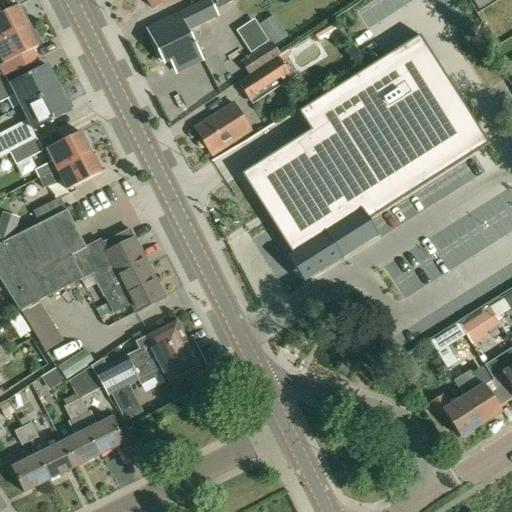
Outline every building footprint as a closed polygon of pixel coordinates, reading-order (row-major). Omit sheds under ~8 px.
[(147,0),(153,8),(164,0),(147,0)] [(164,62),(171,59),(177,72),(201,60),(186,31),(216,16),(207,0),(148,30),(164,62)] [(215,0),(219,8),(234,1),(233,0),(215,0)] [(0,13),(0,38),(27,25),(23,18),(26,15),(26,10),(24,7),(21,5),(17,5),(0,13)] [(0,78),(2,77),(5,76),(37,60),(32,48),(37,46),(27,25),(0,38),(0,57),(2,61),(0,62),(0,78)] [(309,131),(240,175),(254,196),(267,188),(267,189),(267,188),(311,257),(333,243),(341,257),(350,251),(376,235),(367,222),(368,221),(483,148),(488,145),(419,36),(385,58),(365,70),(298,112),(309,131)] [(248,75),(280,55),(271,43),(240,63),(248,75)] [(287,50),(280,55),(248,75),(237,83),(251,105),(296,77),(293,72),(289,75),(281,61),(290,56),(287,50)] [(47,63),(10,82),(15,93),(21,105),(59,86),(47,63)] [(0,78),(0,101),(1,101),(12,95),(2,77),(0,78)] [(25,121),(0,133),(0,146),(4,155),(9,152),(36,138),(32,130),(71,110),(59,86),(21,105),(28,119),(31,126),(28,127),(25,121)] [(195,128),(212,154),(250,130),(233,104),(195,128)] [(46,148),(52,161),(34,170),(38,178),(90,151),(80,131),(46,148)] [(36,138),(9,152),(16,164),(42,150),(36,138)] [(90,151),(38,178),(43,187),(61,178),(66,189),(101,171),(90,151)] [(59,198),(33,210),(39,223),(65,210),(59,198)] [(1,242),(0,242),(0,279),(19,310),(38,301),(79,279),(93,272),(98,283),(108,303),(110,308),(112,311),(131,302),(136,311),(164,297),(129,228),(101,243),(99,239),(84,247),(65,211),(65,210),(39,223),(11,237),(1,242)] [(0,220),(0,240),(1,242),(11,237),(15,225),(0,220)] [(110,308),(97,314),(99,318),(112,311),(110,308)] [(469,336),(474,344),(487,335),(482,328),(496,319),(489,308),(462,326),(469,336)] [(30,331),(19,313),(8,321),(20,339),(30,331)] [(162,371),(169,384),(200,368),(175,320),(134,341),(138,348),(105,365),(102,358),(89,366),(102,388),(106,395),(137,379),(139,383),(162,371)] [(428,340),(446,370),(456,363),(446,347),(464,336),(456,323),(428,340)] [(359,349),(371,369),(380,364),(367,344),(359,349)] [(511,348),(494,360),(484,366),(493,380),(502,374),(511,390),(511,348)] [(84,350),(58,367),(66,380),(90,364),(88,362),(91,360),(84,350)] [(8,351),(0,356),(0,367),(13,360),(9,353),(8,351)] [(409,378),(419,372),(411,359),(401,365),(409,378)] [(89,366),(68,380),(77,400),(80,398),(102,388),(89,366)] [(43,377),(52,392),(65,383),(57,369),(43,377)] [(485,385),(489,382),(482,370),(458,385),(455,380),(453,381),(464,398),(480,425),(501,412),(485,385)] [(480,425),(464,398),(450,406),(443,395),(432,402),(439,414),(444,411),(460,437),(480,425)] [(77,400),(71,403),(78,417),(87,412),(80,398),(77,400)] [(6,403),(0,406),(0,409),(4,417),(12,413),(6,403)] [(78,417),(71,403),(62,407),(69,421),(78,417)] [(89,411),(87,412),(78,417),(97,455),(123,442),(111,418),(97,426),(89,411)] [(66,423),(74,437),(60,444),(72,467),(97,455),(78,417),(69,421),(66,423)] [(22,427),(29,442),(38,438),(31,423),(22,427)] [(29,442),(22,427),(14,431),(21,446),(29,442)] [(60,444),(35,456),(47,480),(72,467),(60,444)] [(47,480),(35,456),(10,469),(21,492),(47,480)]
